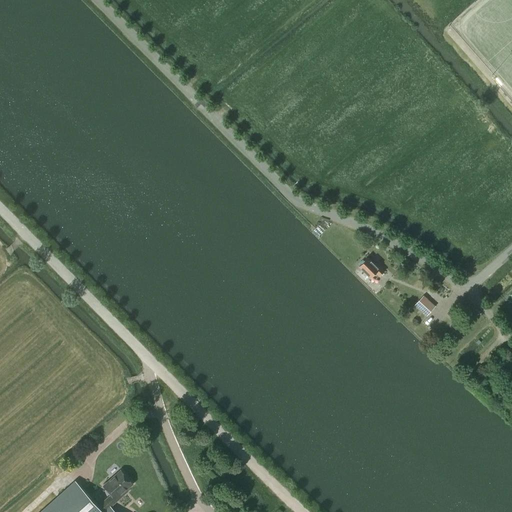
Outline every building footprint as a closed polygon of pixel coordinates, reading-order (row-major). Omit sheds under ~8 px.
[(314,231),(318,236),(325,231),(320,226),(314,231)] [(380,276),(385,271),(376,263),(375,264),(368,257),(360,266),(371,277),(377,272),(380,276)] [(427,315),(435,306),(424,295),(416,304),(427,315)] [(460,331),(465,327),(456,319),(450,325),(454,330),(456,327),(460,331)] [(101,504),(105,509),(110,506),(123,494),(122,493),(133,483),(121,470),(104,486),(112,494),(101,504)] [(102,511),(76,483),(42,511),(115,511),(110,506),(106,510),(102,511)]
